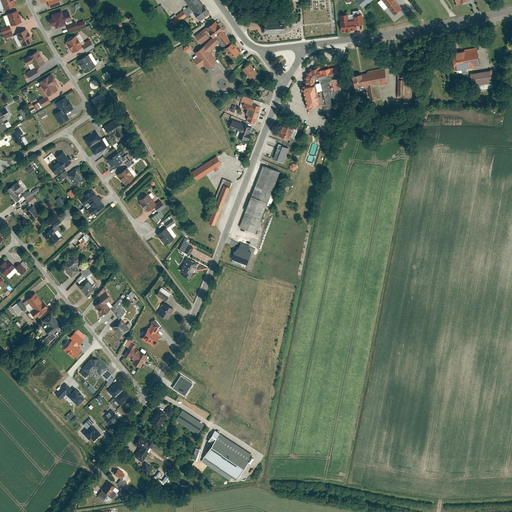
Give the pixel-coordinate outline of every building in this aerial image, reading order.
[(14,0),(1,0),(5,9),(16,4),(14,0)] [(42,0),(42,1),(45,0),(47,0),(51,8),(63,4),(61,0),(42,0)] [(199,0),(184,0),(200,20),(209,12),(199,0)] [(403,7),(397,0),(383,0),(395,14),(403,7)] [(154,9),(156,13),(164,9),(161,4),(154,9)] [(18,9),(7,13),(12,25),(22,21),(18,9)] [(64,14),(63,9),(52,13),(53,17),(50,18),(52,25),(56,24),(56,27),(67,23),(66,20),(72,18),(70,12),(64,14)] [(341,14),(343,31),(357,29),(356,25),(356,19),(350,20),(350,13),(341,14)] [(364,24),(363,14),(355,15),(356,19),(356,25),(364,24)] [(280,20),(263,21),(264,24),(263,24),(262,24),(262,25),(261,25),(261,29),(262,29),(263,30),(264,30),(264,32),(282,31),(282,28),(288,28),(290,26),(290,22),(290,18),(287,18),(286,15),(280,15),(280,20)] [(224,29),(225,28),(219,21),(218,22),(217,20),(209,27),(210,28),(209,29),(214,36),(215,37),(216,36),(218,34),(224,29)] [(77,21),(67,24),(70,31),(79,28),(77,22),(77,21)] [(3,33),(12,30),(10,24),(1,28),(3,33)] [(34,40),(28,28),(17,33),(23,45),(34,40)] [(206,31),(205,29),(196,36),(202,44),(211,37),(206,31)] [(233,40),(224,29),(218,34),(227,45),(233,40)] [(12,30),(3,33),(5,38),(14,35),(12,30)] [(83,46),(77,34),(66,40),(72,52),(83,46)] [(214,36),(206,45),(211,50),(221,40),(216,36),(215,37),(214,36)] [(91,39),(83,44),(87,51),(95,46),(91,39)] [(225,48),(233,58),(242,51),(234,42),(225,48)] [(205,63),(208,68),(218,59),(211,50),(206,45),(196,53),(199,56),(195,59),(201,67),(205,63)] [(477,48),(454,51),(457,69),(480,66),(477,48)] [(38,50),(24,58),(28,64),(33,62),(36,67),(45,62),(38,50)] [(89,54),(78,60),(85,72),(96,66),(89,54)] [(244,68),(252,78),(259,72),(251,62),(244,68)] [(322,105),(326,118),(335,116),(331,101),(339,99),(338,92),(342,92),(341,83),(342,83),(338,64),(335,62),(319,64),(314,66),(311,69),(307,72),(303,77),(302,84),(300,85),(300,91),(302,90),(307,108),(322,105)] [(41,74),(37,67),(27,72),(31,80),(41,74)] [(369,72),(352,75),(354,86),(363,85),(363,87),(369,86),(370,95),(377,94),(375,85),(388,83),(385,67),(369,70),(369,72)] [(492,70),(473,73),(474,84),(480,83),(494,81),(492,70)] [(53,73),(39,81),(42,85),(48,95),(59,89),(56,85),(59,83),(53,73)] [(48,95),(42,85),(39,87),(44,97),(48,95)] [(52,102),(48,95),(44,97),(39,100),(43,107),(52,102)] [(74,108),(66,95),(56,102),(60,110),(54,113),(61,123),(70,118),(66,113),(74,108)] [(248,119),(257,122),(263,106),(253,102),(254,99),(244,95),(241,102),(245,103),(244,107),(249,109),(247,113),(250,114),(248,119)] [(7,107),(0,110),(0,131),(8,128),(3,118),(10,114),(7,107)] [(22,119),(26,117),(21,108),(18,110),(22,119)] [(118,117),(105,125),(111,135),(115,133),(118,137),(127,131),(118,117)] [(239,136),(250,140),(252,135),(250,134),(253,126),(234,119),(230,128),(241,132),(239,136)] [(295,125),(284,121),(278,135),(289,139),(295,125)] [(100,139),(95,132),(84,139),(89,147),(90,146),(95,154),(107,147),(101,138),(100,139)] [(20,133),(14,137),(18,145),(23,142),(25,145),(29,142),(25,135),(22,137),(20,133)] [(112,135),(104,139),(109,147),(117,143),(112,135)] [(283,162),(288,148),(278,144),(273,158),(283,162)] [(115,151),(104,159),(113,170),(122,163),(117,157),(118,156),(115,151)] [(59,161),(56,163),(60,168),(56,171),(58,173),(71,162),(63,152),(56,157),(59,161)] [(217,155),(192,171),(197,179),(214,168),(215,170),(219,168),(217,165),(222,162),(217,155)] [(31,165),(25,169),(28,174),(34,170),(31,165)] [(279,171),(262,165),(251,196),(268,202),(279,171)] [(76,166),(67,174),(79,186),(87,179),(76,166)] [(128,166),(117,175),(125,186),(137,177),(128,166)] [(231,182),(222,179),(216,196),(218,197),(208,223),(215,225),(231,182)] [(19,181),(8,189),(17,202),(21,199),(18,195),(25,189),(19,181)] [(91,187),(80,197),(94,214),(106,204),(91,187)] [(72,189),(68,192),(73,199),(77,196),(72,189)] [(30,190),(24,194),(30,203),(36,198),(30,190)] [(149,192),(139,200),(148,211),(155,206),(159,212),(167,206),(161,199),(157,202),(149,192)] [(61,196),(56,199),(62,206),(66,202),(61,196)] [(256,233),(268,202),(251,196),(239,227),(256,233)] [(32,202),(24,209),(32,219),(40,212),(32,202)] [(151,217),(155,222),(163,217),(160,212),(151,217)] [(165,223),(168,227),(176,221),(173,217),(165,223)] [(51,227),(43,234),(52,244),(60,237),(51,227)] [(175,237),(167,227),(158,234),(166,245),(175,237)] [(80,242),(77,245),(81,248),(85,244),(88,247),(92,243),(84,235),(79,241),(80,242)] [(191,240),(185,237),(180,249),(185,251),(191,240)] [(194,247),(189,244),(185,252),(191,254),(194,247)] [(252,253),(237,247),(232,260),(247,265),(252,253)] [(75,254),(62,264),(72,277),(81,270),(77,266),(82,262),(75,254)] [(199,262),(188,256),(181,271),(185,272),(183,275),(190,279),(199,262)] [(9,258),(0,266),(0,268),(6,275),(16,266),(9,258)] [(22,274),(27,270),(21,263),(15,267),(22,274)] [(97,288),(87,276),(78,284),(87,296),(97,288)] [(160,290),(157,295),(167,301),(170,296),(160,290)] [(93,301),(102,315),(111,308),(110,307),(106,302),(112,298),(107,291),(93,301)] [(36,317),(49,307),(37,292),(27,300),(29,303),(34,309),(31,311),(36,317)] [(123,297),(110,307),(111,308),(120,318),(126,312),(120,305),(126,300),(123,297)] [(21,299),(13,306),(19,314),(28,307),(26,305),(24,302),(21,299)] [(175,308),(165,303),(159,314),(169,319),(175,308)] [(62,325),(52,312),(43,319),(48,326),(45,328),(50,335),(54,332),(62,325)] [(122,318),(112,326),(120,337),(131,328),(122,318)] [(159,333),(149,328),(143,339),(153,344),(159,333)] [(84,338),(76,330),(69,337),(72,340),(64,349),(73,358),(80,350),(77,346),(84,338)] [(44,339),(47,343),(57,336),(54,332),(50,335),(44,339)] [(129,336),(124,344),(129,347),(134,339),(129,336)] [(60,346),(63,349),(68,343),(65,341),(60,346)] [(132,342),(124,355),(129,358),(130,357),(134,359),(132,362),(141,367),(148,354),(135,347),(137,345),(132,342)] [(91,358),(82,368),(90,375),(93,371),(97,371),(100,375),(108,367),(98,358),(91,358)] [(183,389),(186,391),(192,382),(182,376),(180,379),(186,384),(184,387),(183,387),(182,390),(179,389),(178,390),(182,392),(183,389)] [(124,388),(117,381),(108,390),(115,397),(123,389),(124,388)] [(66,383),(56,394),(61,398),(66,393),(68,395),(73,390),(66,383)] [(83,398),(75,389),(68,396),(77,404),(83,398)] [(130,396),(123,389),(115,397),(114,398),(121,405),(130,396)] [(66,394),(63,397),(72,407),(75,404),(66,394)] [(167,407),(166,410),(172,413),(175,407),(170,405),(168,408),(167,407)] [(164,411),(157,407),(149,422),(159,428),(167,415),(163,413),(164,411)] [(118,416),(112,409),(103,418),(110,425),(118,416)] [(71,410),(65,416),(69,420),(75,414),(71,410)] [(181,410),(175,420),(197,434),(204,423),(181,410)] [(101,434),(91,424),(82,432),(89,439),(91,437),(94,440),(101,434)] [(252,455),(214,430),(207,441),(211,444),(202,458),(236,481),(252,455)] [(135,455),(143,462),(150,452),(148,451),(151,446),(153,447),(154,445),(154,443),(153,440),(150,440),(149,440),(141,435),(135,443),(140,446),(140,449),(135,455)] [(192,459),(197,461),(200,449),(195,448),(192,459)] [(142,469),(150,474),(155,467),(147,462),(142,469)] [(115,474),(121,479),(122,478),(126,473),(119,468),(115,474)] [(128,483),(122,478),(121,479),(118,483),(118,484),(124,488),(128,483)] [(110,495),(117,486),(111,481),(109,480),(103,489),(110,495)]
